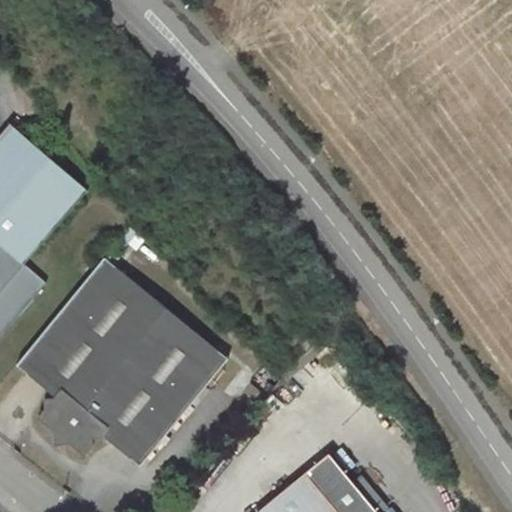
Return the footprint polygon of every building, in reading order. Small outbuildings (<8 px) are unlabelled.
[(0,242),(24,264),(87,190),(10,122),(0,133),(0,242)] [(135,233),(129,229),(112,248),(118,252),(135,233)] [(0,242),(0,335),(46,284),(24,264),(0,242)] [(120,254),(112,248),(105,256),(113,262),(120,254)] [(54,437),(61,444),(70,443),(85,455),(93,446),(92,437),(100,437),(102,435),(140,465),(228,358),(104,257),(16,364),(55,395),(53,397),(44,398),(44,407),(37,417),(53,429),(54,437)] [(255,511),(378,511),(328,452),(255,511)]
